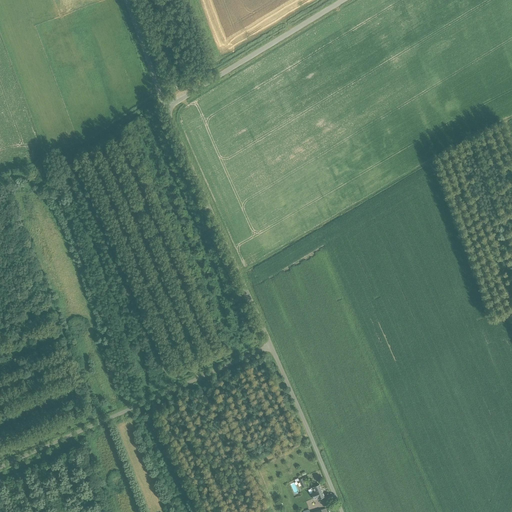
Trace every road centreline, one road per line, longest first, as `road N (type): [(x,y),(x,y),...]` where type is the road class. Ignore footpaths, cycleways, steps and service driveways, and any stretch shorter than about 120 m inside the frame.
road 1 (unclassified): [(270,346),(0,468)]
road 2 (unclassified): [(270,346),(166,107)]
road 3 (unclassified): [(166,107),(344,0)]
road 4 (unclassified): [(341,511),(270,346)]
